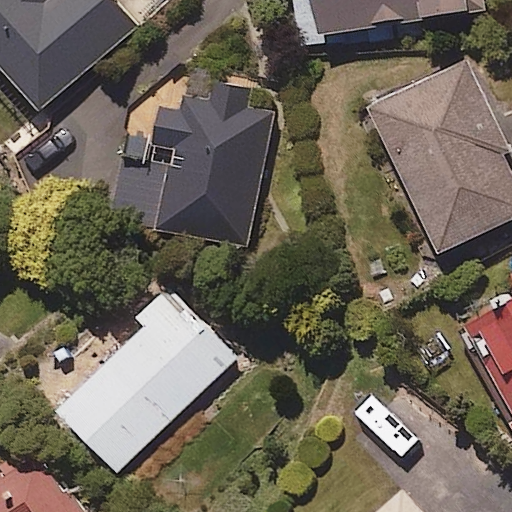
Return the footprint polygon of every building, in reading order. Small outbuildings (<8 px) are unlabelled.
[(0,0),(0,54),(43,105),(140,23),(120,0),(0,0)] [(486,4),(485,0),(296,0),(303,45),(350,38),(348,23),(486,4)] [(511,144),(511,136),(473,52),(373,98),(442,246),(511,213),(511,151),(509,145),(511,144)] [(125,150),(113,215),(253,241),(277,110),(252,106),(256,84),(214,77),(212,91),(167,83),(154,156),(125,150)] [(74,421),(118,469),(242,356),(173,281),(137,313),(147,325),(69,397),(83,412),(74,421)] [(511,296),(468,319),(511,407),(511,296)] [(92,511),(31,438),(0,463),(0,511),(92,511)] [(432,511),(407,483),(374,511),(432,511)]
